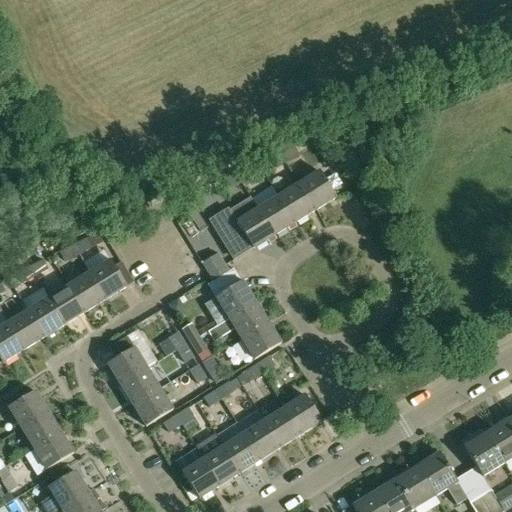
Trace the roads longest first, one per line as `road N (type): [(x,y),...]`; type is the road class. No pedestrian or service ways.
road 1 (residential): [(166,511),(84,372),(92,343),(175,286),(141,229)]
road 2 (residential): [(360,217),(344,218),(295,250),(288,267),(293,294),(327,347)]
road 3 (residential): [(327,347),(400,288),(400,270),(360,217)]
road 4 (residential): [(383,435),(511,356)]
road 5 (residential): [(257,511),(383,435)]
